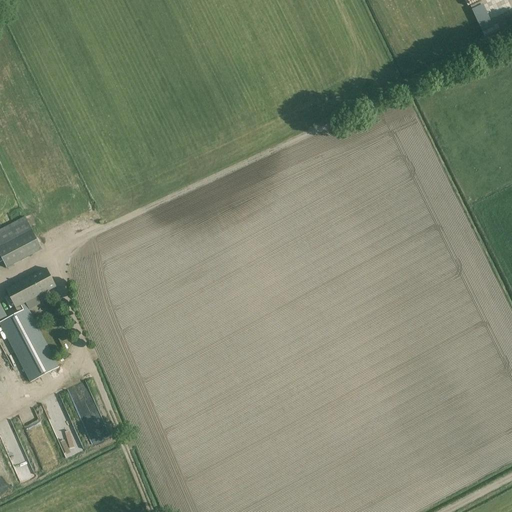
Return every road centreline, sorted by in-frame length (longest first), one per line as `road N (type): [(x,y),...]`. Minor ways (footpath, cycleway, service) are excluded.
road 1 (unclassified): [(56,251),(511,40)]
road 2 (track): [(97,376),(155,511)]
